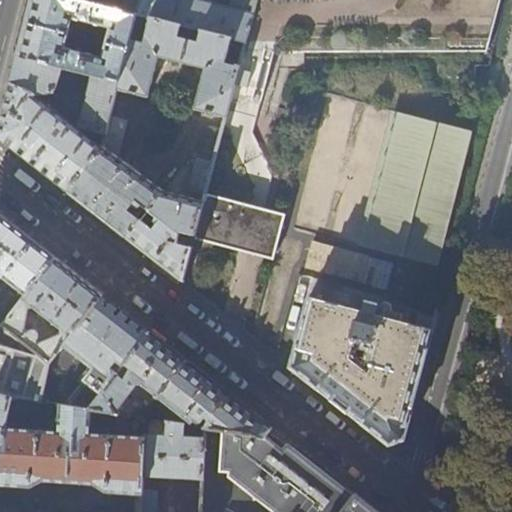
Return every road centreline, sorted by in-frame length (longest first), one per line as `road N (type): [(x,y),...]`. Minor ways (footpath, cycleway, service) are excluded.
road 1 (residential): [(0,180),(407,498)]
road 2 (residential): [(407,498),(511,95)]
